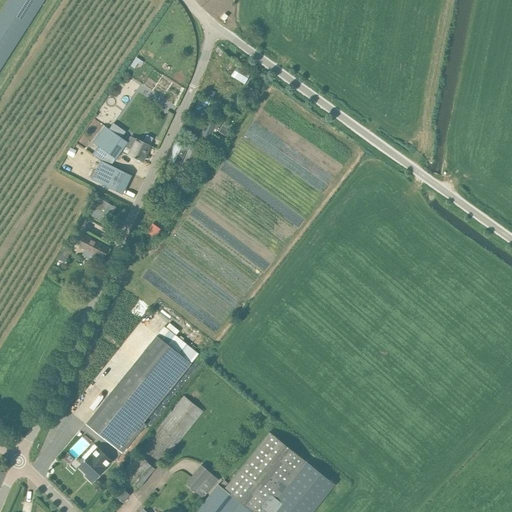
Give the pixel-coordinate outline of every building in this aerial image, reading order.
[(7,0),(0,11),(0,69),(44,0),(7,0)] [(237,65),(231,76),(246,85),(252,74),(237,65)] [(208,89),(204,99),(211,102),(215,92),(208,89)] [(207,120),(199,138),(207,142),(208,141),(209,142),(212,136),(215,137),(220,127),(220,126),(222,122),(212,118),(210,121),(207,120)] [(121,194),(130,175),(111,166),(128,142),(104,126),(92,143),(97,147),(91,155),(100,161),(91,179),(121,194)] [(142,162),(150,145),(130,136),(127,141),(129,141),(126,146),(131,149),(128,154),(135,157),(134,159),(135,161),(138,163),(140,162),(140,161),(142,162)] [(184,169),(193,149),(176,141),(166,161),(184,169)] [(90,217),(106,226),(116,208),(100,199),(90,217)] [(152,223),(146,232),(155,238),(161,229),(152,223)] [(103,259),(109,248),(85,236),(79,247),(90,252),(87,258),(98,263),(100,258),(103,259)] [(66,247),(63,252),(69,256),(73,251),(66,247)] [(164,326),(141,355),(133,365),(133,364),(108,395),(108,396),(85,424),(122,453),(146,424),(143,422),(167,392),(198,353),(176,335),(179,331),(169,323),(166,327),(164,326)] [(183,395),(142,447),(162,463),(203,411),(183,395)] [(312,511),(335,484),(269,431),(224,488),(218,483),(194,511),(312,511)] [(93,452),(78,467),(93,480),(112,461),(94,444),(89,449),(93,452)] [(75,459),(67,452),(61,458),(69,465),(75,459)] [(138,455),(121,475),(138,489),(155,469),(138,455)] [(203,498),(219,480),(202,465),(185,483),(203,498)] [(123,503),(130,494),(124,488),(116,497),(123,503)]
